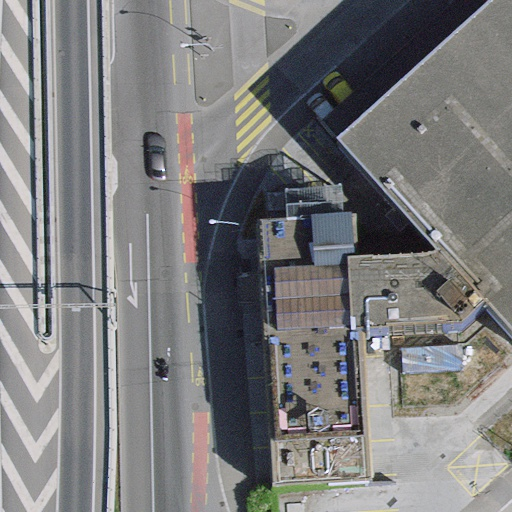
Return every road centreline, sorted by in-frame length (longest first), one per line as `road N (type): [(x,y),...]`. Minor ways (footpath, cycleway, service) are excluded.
road 1 (motorway): [(82,511),(77,0)]
road 2 (primary): [(165,511),(153,143)]
road 3 (unclassified): [(153,143),(210,141),(257,114),(360,0)]
road 4 (primary): [(0,148),(153,143)]
road 5 (primary): [(153,143),(146,0)]
